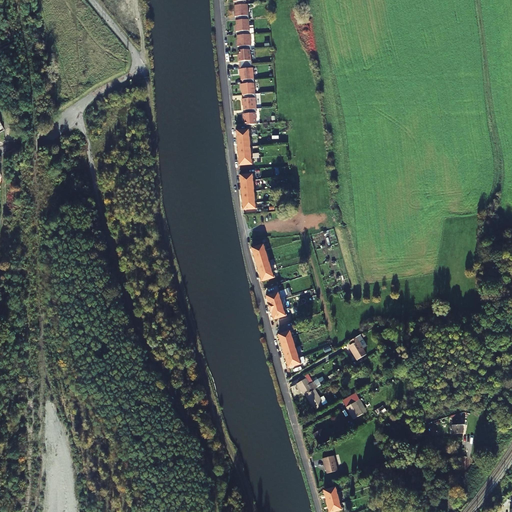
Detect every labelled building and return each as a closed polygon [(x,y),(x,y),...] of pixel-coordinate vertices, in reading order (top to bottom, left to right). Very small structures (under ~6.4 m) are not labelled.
[(238,35),(250,34),(249,24),(237,25),(236,26),(236,31),(238,31),(238,35)] [(249,46),(251,46),(250,35),(238,36),(238,41),(237,42),(238,46),(239,46),(239,47),(249,46)] [(240,73),(241,73),(242,80),(254,79),(253,69),(240,70),(240,73)] [(243,90),(255,89),(254,80),(242,81),(243,84),(241,84),(242,89),(243,90)] [(245,110),(257,109),(256,94),(244,95),(244,99),(242,99),(243,103),(244,103),(244,110),(245,110)] [(256,113),(257,113),(257,109),(245,110),(245,114),(244,114),(244,119),(246,119),(246,125),(257,124),(256,113)] [(254,253),(265,250),(263,245),(252,248),(254,253)] [(256,259),(267,256),(266,253),(265,250),(254,253),(256,259)] [(258,265),(269,262),(267,256),(256,259),(258,265)] [(259,271),(270,267),(269,262),(258,265),(259,271)] [(261,276),(272,273),(270,267),(259,271),(261,276)] [(263,281),(274,278),(272,273),(261,276),(263,281)] [(333,277),(323,280),(326,290),(336,287),(333,277)] [(268,302),(280,298),(278,293),(267,296),(268,302)] [(270,307),(282,304),(280,298),(268,302),(270,307)] [(272,313),(284,310),(282,304),(270,307),(272,313)] [(274,320),(285,316),(284,310),(272,313),(274,320)] [(281,340),(292,337),(290,331),(279,335),(281,340)] [(282,346),(294,342),(292,337),(281,340),(282,346)] [(351,355),(350,355),(354,363),(364,357),(360,351),(356,344),(357,343),(357,342),(355,339),(347,344),(348,347),(347,348),(351,355)] [(284,351),(295,348),(294,342),(282,346),(284,351)] [(295,348),(284,351),(286,357),(297,354),(295,348)] [(287,363),(299,359),(297,354),(286,357),(287,363)] [(289,368),(300,365),(299,359),(287,363),(289,368)] [(304,376),(298,380),(299,383),(297,384),(304,397),(306,396),(315,390),(318,388),(314,382),(310,384),(304,376)] [(321,399),(315,390),(306,396),(313,407),(314,407),(316,410),(328,403),(324,397),(321,399)] [(343,402),(354,421),(364,415),(357,403),(360,401),(356,395),(343,402)] [(364,415),(368,412),(361,401),(360,401),(357,403),(364,415)] [(383,405),(375,411),(378,416),(386,410),(383,405)] [(453,434),(462,434),(462,426),(464,425),(464,422),(457,423),(458,426),(452,426),(453,434)] [(320,446),(330,441),(323,429),(313,435),(320,446)] [(323,464),(324,463),(325,467),(335,462),(333,457),(322,459),(323,464)] [(335,462),(325,467),(327,474),(337,471),(335,462)] [(335,488),(324,491),(325,496),(336,493),(335,488)] [(327,501),(338,498),(336,493),(325,496),(327,501)] [(328,507),(339,504),(338,498),(327,501),(328,507)]
